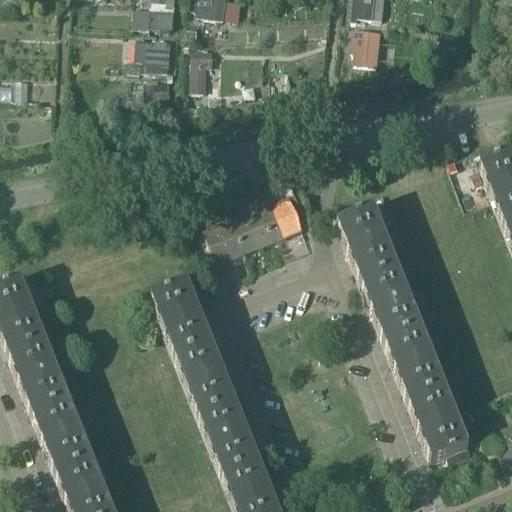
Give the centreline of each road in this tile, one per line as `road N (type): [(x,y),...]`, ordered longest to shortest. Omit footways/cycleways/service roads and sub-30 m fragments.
road 1 (residential): [(299,511),(223,318),(330,276),(430,511)]
road 2 (residential): [(511,114),(0,198)]
